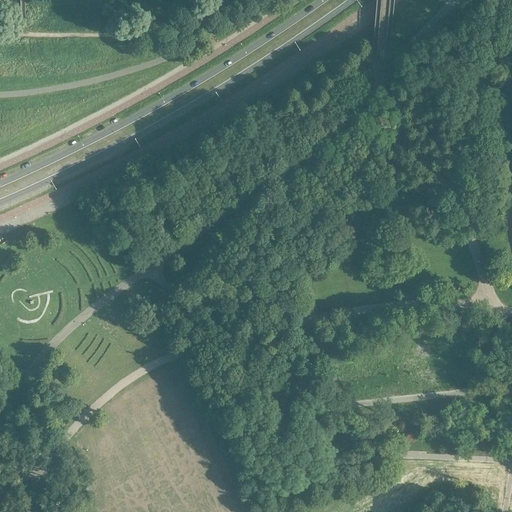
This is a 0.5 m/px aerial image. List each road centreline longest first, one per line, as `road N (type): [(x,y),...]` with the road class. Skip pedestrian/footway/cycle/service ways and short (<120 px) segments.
road 1 (secondary): [(0,201),(223,86),(353,0)]
road 2 (secondary): [(325,0),(157,104),(0,183)]
